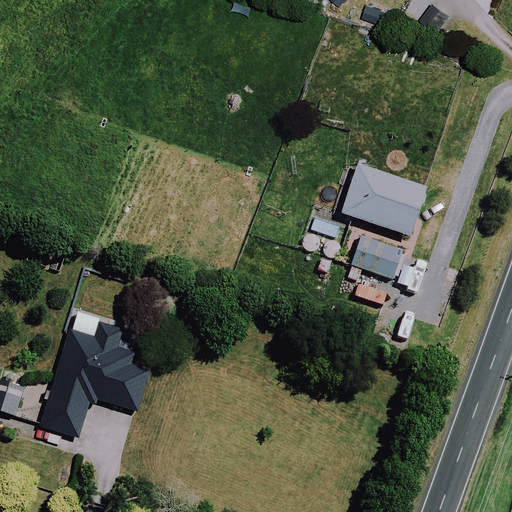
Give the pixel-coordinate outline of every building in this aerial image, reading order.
[(449,16),(424,0),(415,0),(404,16),(436,37),(449,16)] [(396,17),(371,2),(364,15),(389,30),(396,17)] [(419,193),(356,172),(341,218),(403,239),(419,193)] [(297,248),(317,256),(311,270),(326,276),(332,262),(333,263),(339,247),(304,232),(297,248)] [(400,251),(360,238),(346,281),(386,293),(400,251)] [(452,247),(440,243),(431,270),(443,274),(452,247)] [(470,255),(458,250),(446,280),(457,285),(470,255)] [(76,440),(84,407),(93,410),(95,403),(135,413),(145,371),(129,367),(132,356),(114,352),(119,331),(95,326),(92,340),(64,334),(50,398),(44,396),(36,431),(76,440)] [(0,414),(13,418),(21,389),(0,383),(0,414)] [(15,431),(0,426),(0,439),(12,443),(15,431)]
